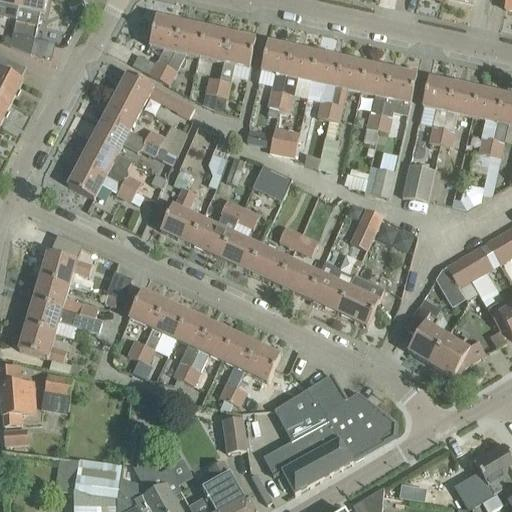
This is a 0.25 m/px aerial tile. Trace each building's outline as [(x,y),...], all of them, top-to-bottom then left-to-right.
[(0,0),(0,14),(17,18),(20,0),(0,0)] [(47,0),(20,0),(17,18),(10,49),(31,59),(40,14),(44,15),(47,0)] [(175,55),(181,26),(156,20),(150,49),(164,52),(150,79),(159,83),(175,55)] [(206,31),(181,26),(175,55),(159,83),(170,89),(186,57),(200,60),(206,31)] [(224,66),(230,37),(206,31),(200,60),(224,66)] [(256,42),(230,37),(224,66),(220,84),(217,100),(216,100),(225,102),(227,102),(235,68),(250,71),(256,42)] [(278,112),(279,113),(293,50),(268,45),(261,74),(276,77),(272,94),(271,94),(268,110),(269,111),(278,112)] [(293,50),(279,113),(290,115),(294,100),(297,82),(312,85),(318,56),(293,50)] [(318,56),(312,85),(336,90),(343,61),(318,56)] [(337,91),(333,108),(330,124),(341,126),(348,93),(361,96),(367,67),(343,61),(336,90),(337,91)] [(366,132),(378,135),(391,72),(367,67),(361,96),(376,99),(372,117),(370,116),(366,132)] [(0,73),(0,100),(11,106),(23,84),(1,72),(0,73)] [(378,135),(389,137),(394,117),(408,120),(411,107),(417,78),(391,72),(378,135)] [(116,99),(142,113),(148,101),(190,123),(195,112),(128,76),(116,99)] [(209,82),(205,97),(217,100),(220,84),(209,81),(209,82)] [(441,148),(454,86),(429,81),(423,109),(436,112),(429,146),(441,148)] [(454,86),(441,148),(452,151),(459,117),(472,120),(479,92),(454,86)] [(486,123),(479,157),(490,160),(504,97),(479,92),(472,120),(486,123)] [(508,128),(511,129),(511,98),(504,97),(490,160),(501,162),(508,128)] [(363,98),(360,113),(372,115),(375,100),(363,98)] [(116,99),(104,122),(130,135),(142,113),(116,99)] [(0,127),(11,106),(0,100),(0,127)] [(333,108),(320,105),(317,121),(330,124),(333,108)] [(130,135),(104,122),(92,143),(118,157),(123,149),(138,156),(142,154),(155,160),(160,151),(146,143),(130,135)] [(151,133),(146,143),(160,151),(164,142),(165,141),(151,133)] [(275,139),(250,133),(249,133),(246,146),(272,152),(275,139)] [(276,133),(275,139),(272,152),(271,156),(295,160),(299,138),(276,133)] [(80,166),(106,180),(122,188),(136,196),(141,187),(129,180),(127,176),(133,165),(118,157),(92,143),(80,166)] [(233,162),(233,163),(226,185),(237,189),(244,165),(233,162)] [(122,188),(106,180),(80,166),(68,189),(94,203),(101,189),(117,198),(122,188)] [(435,174),(410,168),(409,168),(402,201),(428,206),(435,174)] [(262,170),(259,177),(252,193),(282,205),(292,183),(262,170)] [(390,203),(396,176),(378,171),(372,199),(390,203)] [(181,173),(174,188),(183,192),(189,177),(181,173)] [(131,205),(136,196),(122,188),(117,198),(131,205)] [(161,234),(191,248),(203,223),(187,216),(195,198),(183,192),(174,210),(173,209),(161,234)] [(191,248),(220,262),(232,236),(232,237),(237,226),(244,211),(228,203),(220,218),(222,219),(217,229),(203,223),(191,248)] [(261,218),(244,211),(237,226),(254,233),(261,218)] [(384,221),(366,213),(350,247),(368,255),(384,221)] [(392,225),(383,242),(410,257),(418,240),(392,225)] [(278,246),(295,253),(302,237),(286,230),(278,246)] [(261,250),(232,237),(232,236),(220,262),(250,275),(261,250)] [(511,248),(505,236),(486,247),(499,269),(511,261),(511,248)] [(319,245),(302,237),(295,253),(311,261),(319,245)] [(261,250),(250,275),(279,289),(291,264),(261,250)] [(469,257),(482,279),(493,273),(480,251),(469,257)] [(41,281),(69,289),(74,274),(89,279),(92,268),(48,255),(41,281)] [(320,277),(308,302),(338,316),(355,279),(362,265),(346,257),(340,271),(325,265),(320,277)] [(458,264),(471,286),(476,283),(482,279),(469,257),(463,261),(458,264)] [(279,289),(308,302),(320,277),(291,264),(279,289)] [(458,264),(446,271),(459,293),(471,286),(458,264)] [(123,302),(132,282),(115,275),(107,297),(123,302)] [(385,293),(355,279),(338,316),(368,330),(385,293)] [(95,322),(96,322),(99,311),(66,302),(69,289),(41,281),(34,304),(95,322)] [(129,321),(152,332),(165,305),(142,294),(129,321)] [(27,328),(55,336),(58,326),(99,338),(103,324),(96,322),(95,322),(34,304),(27,328)] [(511,339),(511,309),(508,312),(503,304),(487,313),(500,335),(507,331),(511,339)] [(188,316),(165,305),(152,332),(153,332),(138,364),(132,376),(145,383),(151,370),(149,369),(156,354),(155,353),(163,337),(176,343),(188,316)] [(408,354),(431,368),(448,339),(434,331),(439,323),(419,311),(406,333),(417,340),(408,354)] [(188,316),(176,343),(189,349),(181,365),(168,359),(159,378),(173,384),(174,380),(184,385),(211,326),(188,316)] [(211,326),(184,385),(195,390),(209,358),(222,364),(234,337),(211,326)] [(55,336),(27,328),(19,353),(48,362),(48,360),(64,365),(67,355),(51,351),(55,336)] [(258,348),(234,337),(222,364),(245,375),(258,348)] [(448,339),(431,368),(453,381),(461,368),(465,371),(486,358),(479,347),(466,340),(461,348),(448,339)] [(138,364),(145,349),(134,344),(127,359),(138,364)] [(258,348),(245,375),(268,386),(281,359),(258,348)] [(34,384),(22,385),(20,369),(0,371),(5,430),(23,428),(22,418),(37,417),(34,384)] [(74,381),(49,377),(42,412),(67,416),(74,381)] [(273,414),(291,446),(329,425),(352,464),(395,441),(396,427),(357,397),(346,404),(331,379),(273,414)] [(219,402),(230,407),(237,392),(226,387),(219,402)] [(248,396),(237,392),(230,407),(241,411),(248,396)] [(248,455),(243,422),(222,425),(227,458),(248,455)] [(291,446),(264,461),(274,480),(282,475),(295,498),(354,466),(352,464),(329,425),(291,446)] [(27,433),(25,434),(5,435),(6,449),(28,447),(27,433)] [(158,477),(163,437),(142,435),(137,473),(158,477)] [(496,498),(511,487),(511,458),(506,448),(475,467),(494,498),(495,497),(496,498)] [(79,465),(74,497),(118,501),(121,486),(121,485),(121,481),(123,470),(79,465)] [(207,500),(189,510),(190,511),(254,511),(248,500),(245,502),(231,476),(229,476),(223,466),(210,473),(216,484),(203,491),(207,500)] [(137,473),(134,472),(141,487),(121,481),(121,485),(134,511),(181,511),(174,499),(178,497),(168,478),(158,477),(137,473)] [(134,511),(121,486),(118,501),(118,511),(134,511)] [(511,487),(496,498),(503,509),(509,506),(511,509),(511,487)] [(401,488),(399,502),(425,506),(427,492),(401,488)] [(478,511),(478,490),(458,490),(457,511),(478,511)] [(382,511),(385,491),(354,509),(355,511),(382,511)]
